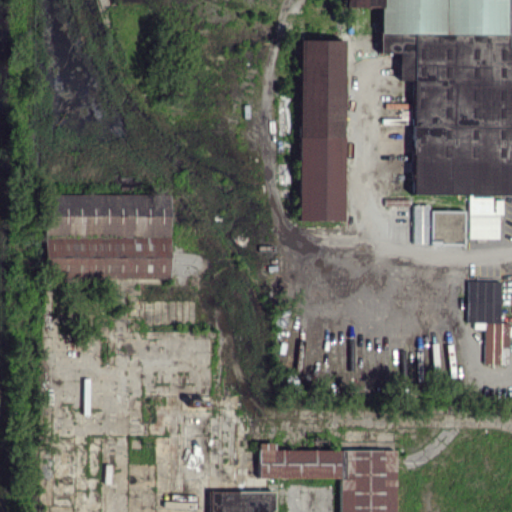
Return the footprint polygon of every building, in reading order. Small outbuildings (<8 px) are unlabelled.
[(511,0),(348,0),(353,7),(377,7),(376,34),(403,80),(410,80),(409,196),(466,196),(466,238),(498,238),(498,197),(511,196),(511,0)] [(296,39),(294,221),(339,221),(341,39),(296,39)] [(381,122),(405,123),(405,103),(382,102),(381,122)] [(167,194),(42,194),(42,236),(42,279),(167,279),(167,194)] [(410,243),(461,244),(462,211),(428,210),(428,204),(411,204),(410,243)] [(498,281),(465,281),(465,322),(471,322),(471,328),(482,329),(481,364),(506,364),(507,323),(498,322),(498,281)] [(392,511),(392,450),(270,449),(270,444),(255,444),(255,480),(337,480),(337,511),(392,511)]
